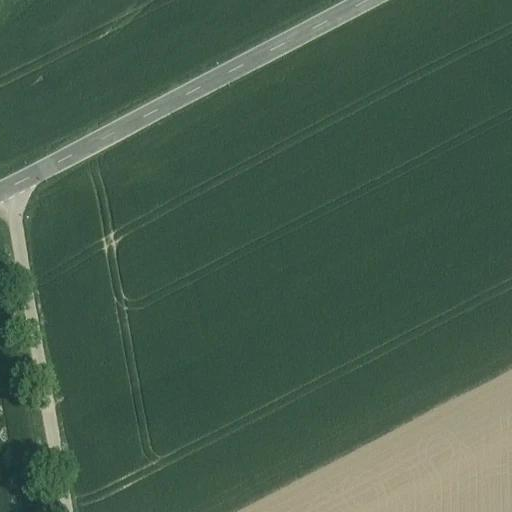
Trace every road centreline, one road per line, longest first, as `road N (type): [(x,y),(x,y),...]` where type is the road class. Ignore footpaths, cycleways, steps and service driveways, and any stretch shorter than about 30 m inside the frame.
road 1 (tertiary): [(0,193),(370,0)]
road 2 (track): [(9,188),(62,511)]
